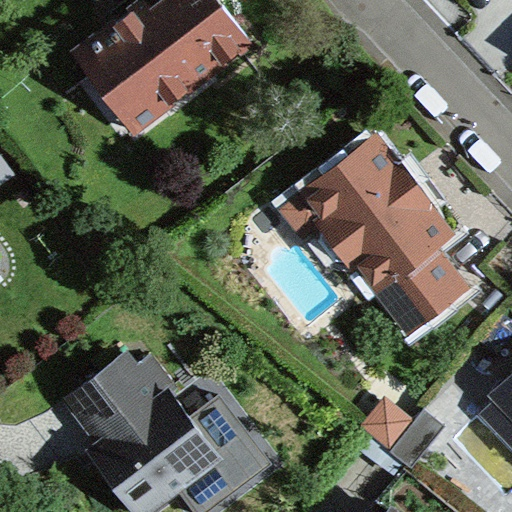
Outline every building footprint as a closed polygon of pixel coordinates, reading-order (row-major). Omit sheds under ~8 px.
[(222,0),(139,0),(73,50),(131,127),(250,37),(225,3),(222,0)] [(377,132),(308,184),(328,211),(325,214),(321,232),(338,254),(357,256),(361,254),(413,322),(465,282),(434,242),(451,228),(429,201),(430,193),(418,176),(405,159),(397,158),(377,132)] [(125,348),(78,383),(112,429),(91,445),(111,472),(140,510),(218,451),(171,389),(174,387),(148,353),(136,362),(125,348)] [(511,373),(495,389),(499,393),(511,406),(511,373)] [(511,406),(499,393),(483,407),(511,438),(511,406)] [(425,402),(389,445),(412,463),(447,420),(425,402)]
